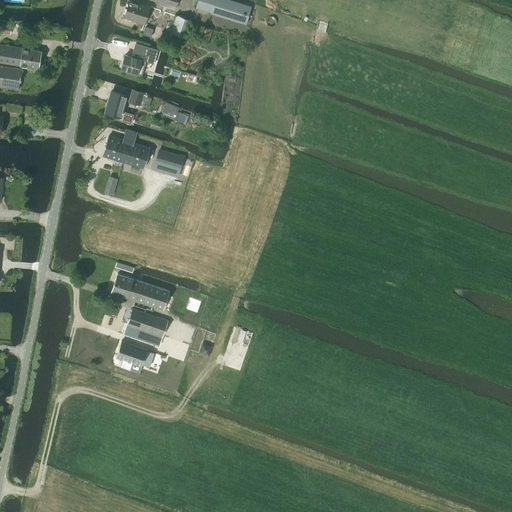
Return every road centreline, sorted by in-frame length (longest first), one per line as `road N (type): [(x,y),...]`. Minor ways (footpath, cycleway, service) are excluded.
road 1 (unclassified): [(0,491),(97,0)]
road 2 (unknown): [(44,269),(77,284),(78,312),(89,324),(163,350)]
